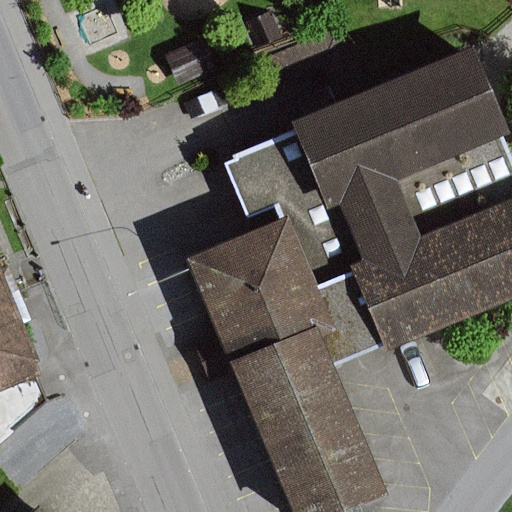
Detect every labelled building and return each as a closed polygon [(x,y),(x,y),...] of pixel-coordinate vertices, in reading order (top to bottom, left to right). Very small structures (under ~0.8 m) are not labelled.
[(213,71),(201,42),(165,57),(177,87),(213,71)] [(282,201),(289,217),(318,285),(352,271),(382,342),(386,350),(511,296),(511,165),(500,136),(509,132),(475,51),(235,153),(237,160),(228,163),(250,214),(282,201)] [(289,217),(188,259),(294,511),(347,511),(388,495),(333,362),(382,342),(352,271),(318,285),(289,217)] [(0,291),(9,288),(0,265),(0,291)] [(9,288),(0,291),(0,391),(36,378),(43,375),(9,288)] [(36,378),(0,391),(0,443),(45,401),(36,378)] [(43,511),(35,503),(25,511),(43,511)]
